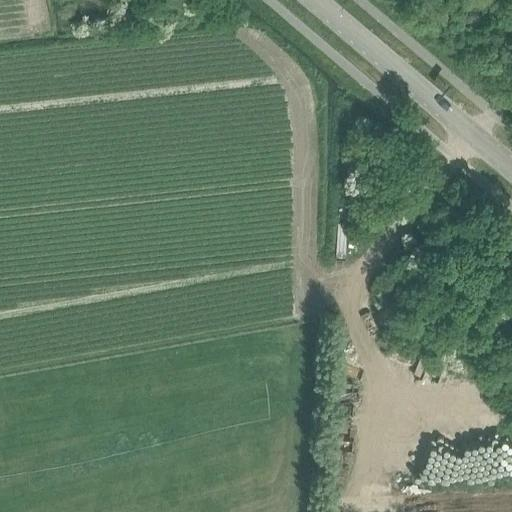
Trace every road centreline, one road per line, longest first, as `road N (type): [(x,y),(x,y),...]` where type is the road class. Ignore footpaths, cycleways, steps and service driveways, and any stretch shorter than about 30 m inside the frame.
road 1 (track): [(348,511),(385,405),(381,378),(360,343),(356,282),(441,172)]
road 2 (tertiary): [(309,0),(511,171)]
road 3 (unknown): [(511,277),(411,208)]
